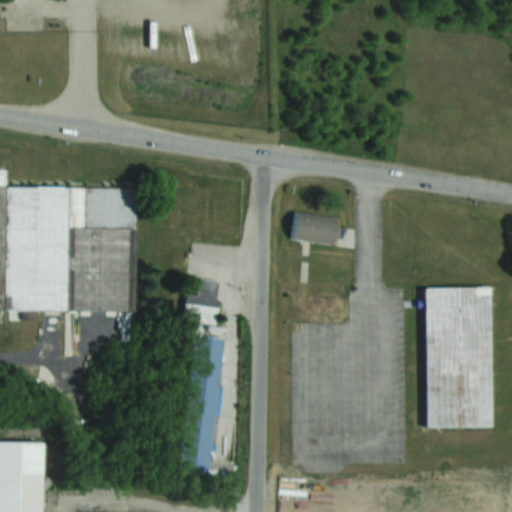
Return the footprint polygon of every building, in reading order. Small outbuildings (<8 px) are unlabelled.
[(129,310),(0,307),(0,184),(131,187),(129,310)] [(287,237),(291,211),(332,217),(328,243),(287,237)] [(178,318),(182,293),(193,294),(195,277),(214,280),(212,297),(214,297),(210,323),(199,321),(197,334),(219,337),(203,473),(174,470),(192,320),(178,318)] [(486,425),(422,425),(420,287),(484,286),(486,425)] [(0,511),(0,440),(37,441),(35,511),(0,511)]
